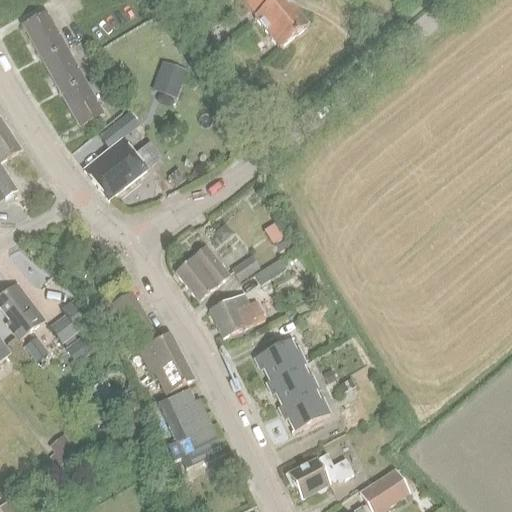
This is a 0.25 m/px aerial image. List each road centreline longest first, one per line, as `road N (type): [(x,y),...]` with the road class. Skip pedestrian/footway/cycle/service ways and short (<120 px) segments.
road 1 (unclassified): [(136,245),(217,193),(458,0)]
road 2 (tertiary): [(280,511),(136,245)]
road 3 (tertiary): [(81,200),(0,74)]
